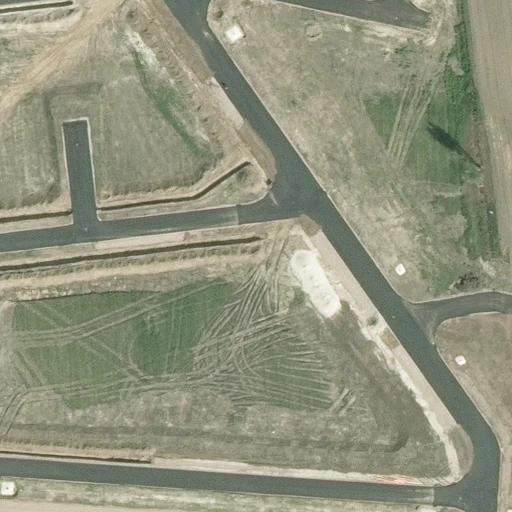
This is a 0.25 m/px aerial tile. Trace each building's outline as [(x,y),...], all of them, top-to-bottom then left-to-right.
[(119,11),(84,35),(100,58),(135,34),(119,11)] [(64,26),(56,27),(57,39),(65,38),(64,26)] [(37,29),(10,33),(14,74),(42,71),(54,70),(51,46),(39,47),(37,29)] [(10,33),(0,33),(0,75),(14,74),(10,33)] [(135,34),(100,58),(116,81),(151,56),(135,34)] [(147,83),(128,97),(134,107),(150,129),(185,105),(169,82),(154,93),(147,83)] [(88,105),(81,110),(88,120),(95,115),(88,105)] [(185,105),(150,129),(166,152),(201,128),(185,105)] [(201,128),(166,152),(182,175),(189,185),(209,171),(202,161),(217,151),(201,128)] [(23,150),(0,153),(0,191),(0,195),(28,192),(26,174),(38,173),(35,149),(23,150)] [(129,163),(122,168),(129,178),(136,173),(129,163)] [(298,246),(265,269),(279,290),(313,267),(298,246)] [(196,255),(171,258),(176,299),(201,296),(196,255)] [(171,258),(150,261),(154,301),(176,299),(171,258)] [(150,261),(128,263),(133,303),(154,301),(150,261)] [(128,263),(107,266),(111,306),(133,303),(128,263)] [(107,266),(82,268),(87,309),(111,306),(107,266)] [(313,267),(279,290),(292,308),(325,284),(313,267)] [(325,284),(292,308),(304,325),(337,302),(325,284)] [(45,287),(18,290),(23,333),(50,330),(51,339),(65,338),(62,312),(48,314),(45,287)] [(0,335),(23,333),(18,290),(15,291),(14,288),(0,289),(0,335)] [(337,302),(304,325),(319,346),(352,322),(337,302)] [(238,304),(231,309),(238,319),(245,314),(238,304)] [(256,322),(246,329),(251,336),(261,329),(256,322)] [(261,329),(251,336),(256,343),(266,336),(261,329)] [(193,337),(181,337),(181,345),(193,345),(193,337)] [(158,338),(146,338),(147,346),(159,346),(158,338)] [(171,338),(159,338),(159,346),(171,346),(171,338)] [(128,341),(116,341),(116,349),(128,349),(128,341)] [(369,347),(335,370),(350,390),(351,390),(382,368),(383,367),(369,347)] [(82,349),(74,350),(76,362),(84,361),(82,349)] [(128,349),(116,349),(117,357),(129,357),(128,349)] [(237,349),(225,349),(225,357),(237,357),(237,349)] [(250,349),(238,349),(238,357),(250,357),(250,349)] [(198,350),(186,350),(186,358),(198,358),(198,350)] [(211,350),(199,350),(199,358),(211,358),(211,350)] [(160,351),(148,351),(148,359),(160,359),(160,351)] [(173,351),(161,351),(161,359),(173,359),(173,351)] [(29,384),(0,387),(0,391),(3,419),(19,418),(20,419),(36,417),(35,416),(49,414),(46,382),(64,380),(62,364),(27,368),(29,384)] [(382,368),(351,390),(361,403),(391,382),(382,368)] [(292,372),(282,379),(287,385),(297,378),(292,372)] [(391,382),(361,403),(370,417),(401,395),(391,382)] [(114,385),(111,426),(136,428),(136,426),(139,389),(139,387),(114,385)] [(139,389),(136,426),(155,427),(158,390),(139,389)] [(158,390),(155,427),(175,429),(177,391),(158,390)] [(177,391),(175,429),(194,430),(196,393),(177,391)] [(196,393),(194,430),(213,431),(216,394),(196,393)] [(216,394),(213,431),(232,433),(235,395),(216,394)] [(232,433),(232,434),(257,436),(260,395),(235,394),(235,395),(232,433)] [(401,395),(370,417),(380,431),(411,409),(401,395)] [(315,405),(306,412),(310,418),(320,411),(315,405)] [(380,431),(379,432),(393,452),(402,465),(425,449),(416,436),(426,429),(412,408),(411,409),(380,431)] [(320,411),(310,418),(315,425),(325,418),(320,411)] [(335,432),(325,439),(330,445),(340,438),(335,432)] [(340,439),(330,446),(335,452),(345,445),(340,439)] [(350,452),(340,459),(345,465),(354,458),(350,452)]
